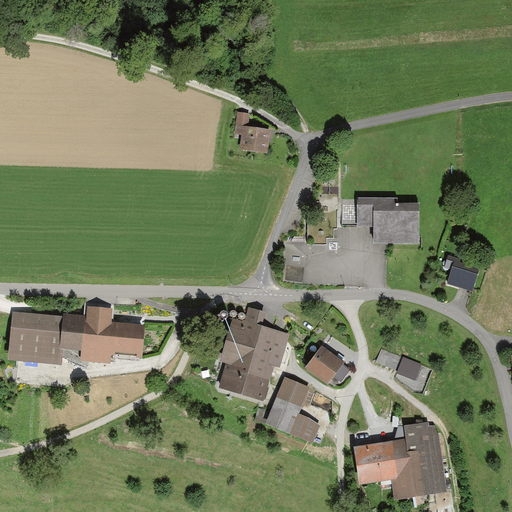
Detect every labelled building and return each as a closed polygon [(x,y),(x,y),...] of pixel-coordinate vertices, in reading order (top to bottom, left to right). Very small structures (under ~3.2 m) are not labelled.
[(252,116),(240,115),(238,136),(244,137),(243,150),(270,153),(272,130),(251,128),(252,116)] [(401,199),(361,199),(361,227),(377,227),(377,246),(424,247),(425,204),(401,204),(401,199)] [(465,258),(451,252),(446,267),(455,270),(450,284),(475,294),(484,270),(463,262),(465,258)] [(92,318),(16,313),(12,361),(67,365),(68,350),(86,352),(85,363),(115,365),(116,355),(145,358),(148,326),(116,324),(117,309),(92,307),(92,318)] [(269,313),(251,308),(247,323),(235,320),(223,362),(228,364),(221,389),(260,400),(270,366),(275,367),(285,333),(265,327),(269,313)] [(348,366),(322,348),(307,370),(333,388),(348,366)] [(405,358),(382,350),(377,363),(401,371),(405,358)] [(311,389),(285,380),(274,411),(264,407),(258,422),(268,425),(316,443),(324,421),(302,413),(311,389)] [(409,440),(357,449),(364,485),(392,480),(395,499),(446,490),(437,437),(434,420),(407,425),(409,440)]
